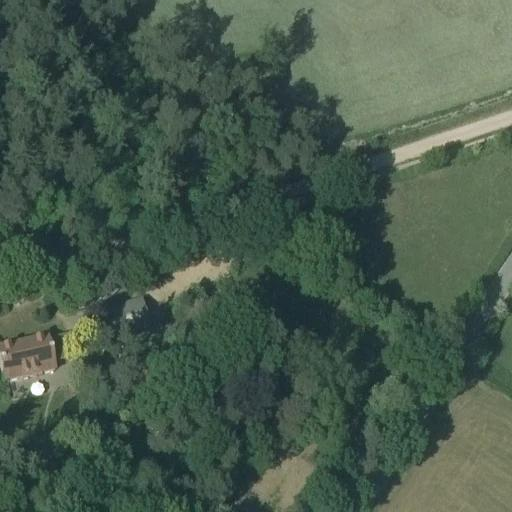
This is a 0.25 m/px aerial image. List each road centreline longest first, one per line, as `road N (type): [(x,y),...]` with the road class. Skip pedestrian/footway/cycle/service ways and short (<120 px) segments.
road 1 (track): [(0,273),(511,116)]
road 2 (unclassified): [(355,511),(511,263)]
